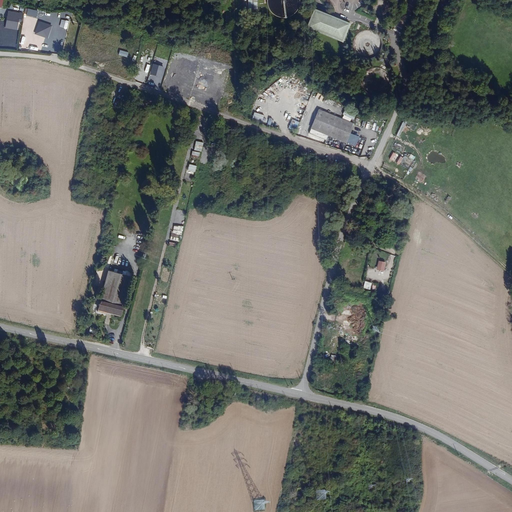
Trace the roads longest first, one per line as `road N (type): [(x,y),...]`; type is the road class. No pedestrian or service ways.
road 1 (unclassified): [(0,55),(90,69),(372,162)]
road 2 (tertiary): [(0,326),(301,394)]
road 3 (unclassified): [(301,394),(372,162)]
road 4 (tertiary): [(301,394),(413,423),(511,481)]
road 5 (track): [(511,272),(391,166),(372,162)]
road 6 (unclassified): [(372,162),(440,11)]
